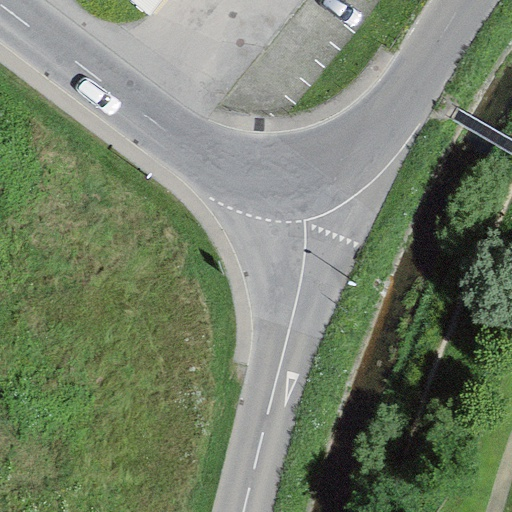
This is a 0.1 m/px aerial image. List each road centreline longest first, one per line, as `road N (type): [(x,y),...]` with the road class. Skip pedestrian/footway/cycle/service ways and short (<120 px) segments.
road 1 (tertiary): [(292,179),(237,174),(188,153),(0,7)]
road 2 (residential): [(292,179),(302,236),(293,307),(243,511)]
road 3 (tertiary): [(468,0),(358,151),(292,179)]
